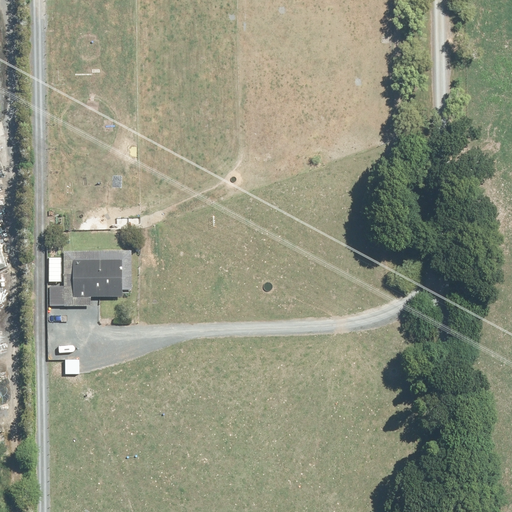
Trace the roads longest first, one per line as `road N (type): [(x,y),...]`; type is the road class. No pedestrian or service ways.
road 1 (track): [(440,0),(454,511)]
road 2 (track): [(41,511),(35,0)]
